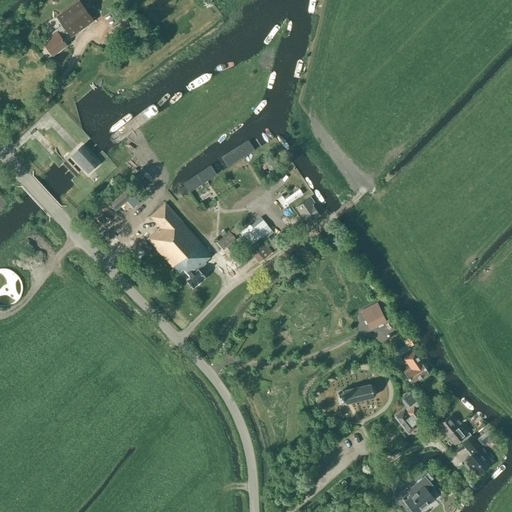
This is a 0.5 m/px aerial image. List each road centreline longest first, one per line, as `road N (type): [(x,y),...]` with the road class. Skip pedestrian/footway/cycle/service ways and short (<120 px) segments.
road 1 (tertiary): [(254,511),(247,440),(224,394),(56,212)]
road 2 (track): [(286,511),(366,449),(388,460),(433,439),(458,464)]
road 3 (track): [(210,375),(226,361),(296,362),(365,334),(390,338)]
